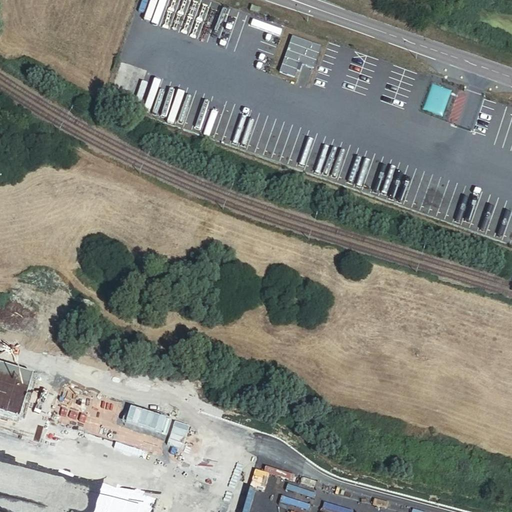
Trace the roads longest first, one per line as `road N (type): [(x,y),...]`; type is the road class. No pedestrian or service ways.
road 1 (unclassified): [(449,511),(355,489),(260,433),(191,411),(185,434),(204,485),(196,511)]
road 2 (unclassified): [(511,78),(315,8)]
